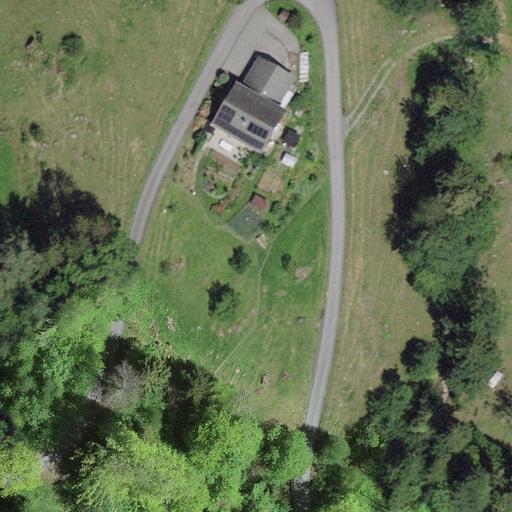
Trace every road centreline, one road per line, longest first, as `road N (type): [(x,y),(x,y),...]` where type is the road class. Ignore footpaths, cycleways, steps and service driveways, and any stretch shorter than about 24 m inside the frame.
road 1 (track): [(0,476),(57,454),(84,423),(150,190),(233,22),(253,0)]
road 2 (track): [(336,133),(336,261),(306,460),(308,511)]
road 3 (track): [(314,0),(329,33),(336,133)]
